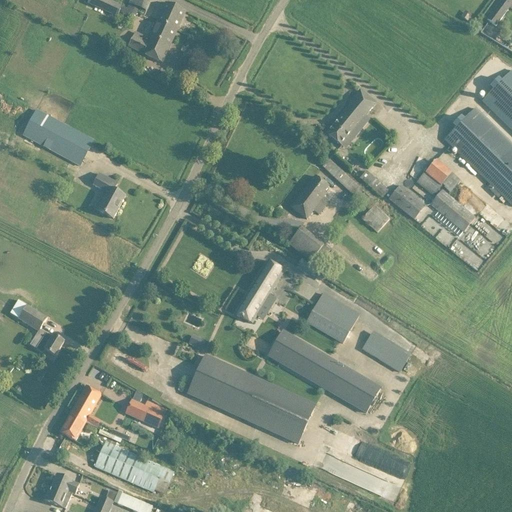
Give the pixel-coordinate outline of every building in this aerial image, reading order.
[(108,0),(96,0),(94,6),(113,15),(114,15),(116,16),(121,6),(120,6),(108,0)] [(129,5),(127,9),(137,13),(139,9),(146,13),(152,0),(130,0),(128,5),(129,5)] [(511,0),(502,0),(487,21),(495,27),(511,2),(511,0)] [(166,3),(157,22),(177,31),(186,12),(166,3)] [(134,20),(137,13),(127,9),(124,15),(134,20)] [(162,64),(177,31),(157,22),(150,39),(153,41),(146,56),(162,64)] [(148,45),(132,38),(128,48),(143,55),(148,45)] [(493,91),(482,102),(511,131),(511,71),(501,83),(498,80),(490,88),(493,91)] [(370,120),(366,117),(376,104),(360,91),(350,104),(351,105),(327,135),(341,147),(351,134),(355,138),(370,120)] [(456,129),(445,140),(511,205),(511,145),(475,109),(464,121),(461,118),(453,126),(456,129)] [(37,112),(24,137),(71,162),(81,167),(94,142),(81,135),(37,112)] [(450,181),(451,182),(457,175),(440,160),(429,173),(445,188),(450,181)] [(322,168),(364,206),(370,211),(363,219),(378,233),(390,220),(375,206),(377,204),(329,161),(322,168)] [(360,178),(364,181),(382,198),(388,191),(370,174),(370,175),(366,171),(360,178)] [(425,174),(416,184),(433,198),(441,188),(425,175),(425,174)] [(101,175),(95,186),(103,191),(108,194),(99,212),(105,215),(113,220),(125,197),(114,191),(118,184),(110,180),(109,180),(101,175)] [(328,187),(315,177),(291,208),(307,220),(313,212),(319,216),(325,208),(320,204),(326,195),(324,193),(328,187)] [(414,220),(425,207),(400,185),(389,198),(414,220)] [(463,232),(475,218),(443,191),(432,205),(463,232)] [(88,211),(93,203),(78,195),(73,203),(88,211)] [(312,263),(324,247),(302,229),(289,246),(312,263)] [(312,274),(316,269),(303,259),(299,264),(312,274)] [(285,271),(277,267),(268,261),(235,315),(251,325),(263,307),(269,311),(275,301),(269,297),(285,271)] [(344,344),(360,316),(323,295),(307,323),(344,344)] [(18,320),(38,333),(47,319),(27,306),(18,320)] [(64,343),(56,338),(53,337),(52,338),(46,334),(36,350),(43,354),(45,351),(56,357),(64,343)] [(399,373),(409,358),(372,335),(362,350),(399,373)] [(193,336),(189,345),(201,350),(203,346),(199,344),(201,340),(193,336)] [(381,390),(293,339),(279,363),(366,414),(381,390)] [(205,357),(188,395),(298,445),(315,407),(205,357)] [(70,415),(86,424),(102,396),(86,387),(70,415)] [(167,411),(147,402),(138,421),(159,430),(167,411)] [(86,424),(70,415),(60,433),(76,442),(86,424)] [(120,434),(118,438),(129,443),(131,439),(120,434)] [(347,439),(342,451),(398,474),(403,462),(347,439)] [(95,466),(94,468),(154,494),(155,492),(165,496),(172,481),(160,476),(163,468),(146,460),(105,443),(95,466)] [(379,500),(388,483),(331,456),(325,469),(351,482),(349,486),(379,500)] [(67,492),(75,496),(79,486),(72,482),(57,476),(52,488),(66,494),(67,492)] [(66,494),(52,488),(50,494),(49,493),(45,501),(66,510),(72,495),(75,496),(67,492),(66,494)] [(122,494),(117,505),(134,511),(150,511),(153,507),(122,494)] [(265,497),(260,511),(290,511),(292,505),(265,497)] [(109,510),(113,503),(102,498),(98,506),(109,510)]
